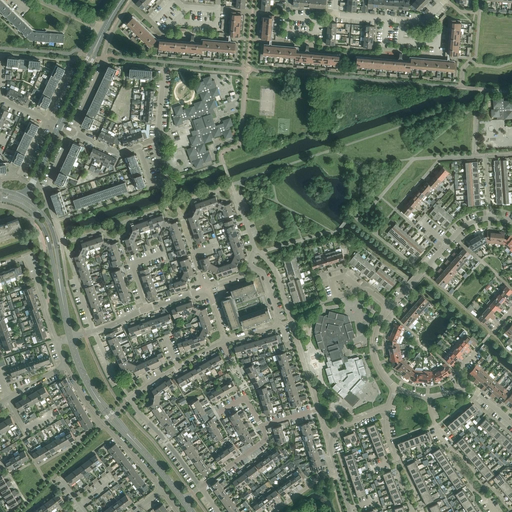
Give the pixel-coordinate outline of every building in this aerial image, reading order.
[(0,0),(0,11),(26,37),(29,40),(63,43),(64,35),(35,32),(33,32),(32,31),(0,0)] [(146,5),(140,0),(138,0),(136,3),(142,9),(146,5)] [(422,7),(416,1),(412,5),(419,11),(422,7)] [(230,36),(239,37),(241,15),(241,13),(231,12),(231,14),(232,15),(230,36)] [(261,39),(270,40),(272,18),(274,18),(274,15),(263,14),(263,17),(261,39)] [(133,17),(127,24),(150,47),(157,40),(133,17)] [(461,23),(461,21),(461,19),(451,18),(450,22),(452,23),(449,55),(458,56),(461,23)] [(152,27),(150,28),(159,37),(161,35),(152,27)] [(159,41),(159,49),(202,53),(203,49),(235,52),(234,58),(237,59),(238,43),(203,40),(202,44),(159,41)] [(260,60),(262,61),(263,55),(295,57),(295,61),(338,65),(339,56),(296,52),(296,48),(261,45),(260,60)] [(3,63),(3,67),(11,68),(12,59),(11,59),(11,57),(7,57),(6,64),(3,63)] [(356,66),(410,71),(410,67),(453,71),(453,77),(456,77),(457,62),(454,62),(411,58),(411,62),(357,58),(356,66)] [(36,61),(34,61),(33,70),(38,71),(41,71),(42,67),(39,67),(39,61),(40,60),(36,60),(36,61)] [(60,65),(56,63),(53,70),(61,74),(62,73),(63,74),(65,70),(59,67),(60,65)] [(107,70),(107,71),(115,75),(118,67),(115,66),(114,68),(108,66),(106,69),(107,70)] [(130,67),(130,68),(130,74),(127,74),(127,78),(135,78),(136,69),(134,69),(134,68),(130,67)] [(147,70),(146,79),(154,80),(154,76),(152,76),(152,71),(152,70),(152,69),(148,69),(148,70),(147,70)] [(61,74),(53,70),(51,75),(59,79),(61,74)] [(107,71),(104,76),(113,80),(115,75),(107,71)] [(59,79),(51,75),(48,80),(57,84),(59,81),(58,81),(59,79)] [(103,77),(101,81),(110,85),(113,80),(104,76),(104,78),(103,77)] [(176,126),(183,124),(183,121),(189,119),(190,121),(191,121),(195,130),(191,131),(193,136),(189,138),(192,145),(190,145),(191,148),(186,149),(192,164),(194,163),(196,168),(203,166),(202,163),(212,160),(209,150),(206,151),(204,144),(212,141),(211,138),(223,134),(225,139),(233,137),(229,127),(233,126),(230,118),(223,121),(223,123),(215,126),(211,114),(215,113),(213,108),(217,107),(214,99),(216,99),(215,97),(220,95),(214,80),(212,81),(210,76),(203,79),(204,81),(194,85),(197,94),(200,94),(202,101),(194,104),(194,106),(183,110),(181,105),(173,108),(176,115),(173,116),(174,119),(173,119),(176,126)] [(57,84),(48,80),(46,85),(55,89),(55,88),(56,88),(57,84)] [(101,84),(100,86),(108,90),(110,85),(101,81),(100,84),(101,84)] [(44,90),(53,94),(54,91),(55,89),(46,85),(44,90)] [(98,88),(97,91),(106,95),(108,90),(100,86),(99,88),(98,88)] [(10,99),(14,90),(9,88),(8,91),(6,90),(5,90),(3,95),(10,99)] [(145,96),(154,96),(155,88),(149,88),(148,91),(145,90),(145,96)] [(14,90),(10,99),(15,101),(20,90),(18,89),(17,92),(14,90)] [(20,90),(15,101),(20,103),(23,95),(20,93),(21,91),(20,90)] [(42,95),(50,99),(51,98),(53,94),(44,90),(42,95)] [(96,94),(95,96),(104,100),(106,95),(97,91),(95,94),(96,94)] [(23,95),(20,103),(27,106),(29,101),(27,100),(30,93),(28,92),(26,96),(23,95)] [(50,99),(42,95),(39,100),(48,104),(50,99)] [(94,97),(92,101),(101,105),(104,100),(95,96),(94,98),(94,97)] [(511,105),(511,106),(511,101),(503,101),(503,98),(493,99),(493,109),(491,110),(491,118),(496,117),(497,120),(511,119),(511,105)] [(47,106),(48,104),(39,100),(36,108),(39,109),(41,107),(47,110),(48,106),(47,106)] [(91,104),(91,106),(99,110),(101,105),(92,101),(91,104)] [(0,110),(0,114),(7,118),(9,113),(6,112),(7,109),(2,106),(0,110)] [(89,107),(88,111),(97,115),(99,110),(91,106),(90,107),(89,107)] [(87,114),(86,116),(94,120),(97,115),(88,111),(86,114),(87,114)] [(86,116),(84,121),(92,125),(94,120),(86,116)] [(152,117),(143,116),(143,121),(146,121),(145,124),(151,125),(152,117)] [(27,127),(35,131),(36,130),(37,130),(39,126),(38,126),(33,124),(34,121),(30,119),(29,122),(27,127)] [(86,128),(85,130),(85,131),(89,132),(92,125),(84,121),(83,122),(82,122),(80,125),(86,128)] [(25,132),(33,136),(35,131),(27,127),(25,132)] [(98,139),(103,141),(108,131),(103,128),(98,139)] [(136,133),(139,141),(147,138),(145,132),(146,132),(146,131),(146,130),(144,129),(141,130),(141,131),(136,133)] [(107,144),(112,133),(108,131),(103,141),(107,144)] [(131,134),(134,143),(139,141),(136,133),(133,134),(132,131),(130,131),(130,132),(131,134)] [(33,136),(25,132),(22,137),(31,141),(33,138),(32,138),(33,136)] [(112,133),(107,144),(112,146),(113,143),(118,145),(119,134),(118,138),(116,138),(114,137),(115,136),(115,134),(112,133)] [(129,144),(126,136),(121,138),(121,137),(123,137),(122,136),(122,134),(121,134),(119,134),(118,145),(123,144),(124,146),(129,144)] [(20,142),(28,146),(29,144),(30,145),(31,141),(22,137),(20,142)] [(28,146),(20,142),(18,147),(27,151),(28,148),(28,147),(28,146)] [(72,146),(71,148),(80,152),(83,144),(80,143),(78,145),(72,142),(71,146),(72,146)] [(15,152),(24,156),(25,154),(27,151),(18,147),(15,152)] [(71,148),(69,153),(78,157),(80,152),(71,148)] [(94,159),(98,151),(93,149),(90,157),(88,160),(90,160),(91,158),(94,159)] [(98,151),(94,159),(97,161),(96,163),(98,164),(103,153),(98,151)] [(13,157),(22,161),(24,156),(15,152),(13,157)] [(68,154),(66,157),(75,162),(78,157),(69,153),(68,154)] [(103,153),(98,164),(99,165),(100,162),(103,163),(102,165),(103,165),(107,155),(103,153)] [(125,155),(128,163),(137,160),(136,158),(138,158),(136,154),(130,156),(129,154),(125,155)] [(107,168),(112,157),(107,155),(103,165),(107,167),(106,168),(107,168)] [(21,162),(22,161),(13,157),(10,164),(13,166),(14,164),(19,166),(20,164),(21,165),(22,163),(21,162)] [(65,161),(64,163),(73,167),(75,162),(66,157),(64,161),(65,161)] [(112,157),(107,168),(108,169),(110,166),(113,168),(117,159),(112,157)] [(128,163),(130,168),(138,165),(137,160),(128,163)] [(63,164),(62,167),(71,172),(73,167),(64,163),(64,164),(63,164)] [(130,168),(131,173),(141,170),(139,166),(139,167),(138,165),(130,168)] [(60,171),(60,173),(68,177),(71,172),(62,167),(60,171)] [(439,172),(445,177),(449,173),(443,168),(439,172)] [(131,173),(133,178),(142,175),(141,174),(142,173),(141,170),(131,173)] [(435,176),(442,181),(445,177),(439,172),(435,176)] [(60,173),(57,178),(66,182),(68,177),(60,173)] [(133,178),(135,184),(144,181),(142,175),(133,178)] [(432,180),(438,185),(442,181),(435,176),(432,180)] [(60,185),(59,187),(63,189),(66,182),(57,178),(57,179),(56,178),(54,182),(60,185)] [(428,184),(433,188),(434,189),(438,185),(432,180),(428,184)] [(135,184),(138,191),(142,190),(141,187),(147,185),(146,181),(144,182),(144,181),(135,184)] [(429,192),(433,188),(428,184),(426,182),(423,186),(429,192)] [(120,185),(123,194),(127,193),(126,192),(128,191),(125,183),(120,185)] [(123,194),(120,185),(115,186),(118,195),(119,195),(123,194)] [(118,195),(115,186),(110,188),(113,197),(116,196),(118,195)] [(419,190),(426,196),(429,192),(423,186),(419,190)] [(113,197),(110,188),(105,190),(108,199),(109,198),(109,199),(113,197)] [(56,193),(52,195),(50,195),(51,199),(53,199),(53,200),(62,197),(59,189),(55,191),(56,193)] [(99,192),(103,201),(106,200),(106,199),(108,199),(105,190),(99,192)] [(416,194),(422,200),(426,196),(419,190),(416,194)] [(103,201),(99,192),(94,193),(97,202),(99,202),(103,201)] [(97,202),(94,193),(89,195),(92,205),(96,203),(97,202)] [(412,199),(418,204),(422,200),(416,194),(412,199)] [(92,205),(89,195),(84,197),(87,206),(89,205),(89,206),(92,205)] [(210,199),(213,207),(214,207),(223,211),(223,212),(231,209),(230,206),(232,205),(232,203),(225,205),(222,203),(223,201),(222,201),(220,203),(217,201),(215,195),(213,196),(214,198),(210,199)] [(213,207),(210,199),(207,200),(206,196),(204,197),(208,209),(213,207)] [(53,200),(55,205),(64,202),(62,197),(53,200)] [(87,206),(84,197),(79,199),(82,208),(86,207),(85,206),(87,206)] [(200,203),(203,211),(208,209),(204,197),(202,198),(203,201),(200,203)] [(82,208),(79,199),(74,201),(77,209),(78,209),(82,208)] [(409,203),(415,208),(418,204),(412,199),(409,203)] [(189,220),(190,223),(198,220),(198,219),(202,211),(203,211),(200,203),(197,204),(196,201),(194,202),(196,208),(194,212),(192,211),(192,212),(194,213),(192,216),(186,219),(187,221),(189,220)] [(55,205),(57,211),(65,208),(64,202),(55,205)] [(415,208),(409,203),(405,207),(411,212),(415,208)] [(433,217),(442,208),(438,204),(429,214),(433,217)] [(411,212),(405,207),(401,211),(408,216),(411,212)] [(57,212),(56,212),(57,216),(64,214),(64,216),(68,215),(65,208),(57,211),(57,212)] [(442,208),(433,217),(438,221),(446,211),(442,208)] [(231,209),(223,212),(225,217),(234,214),(234,212),(232,212),(231,209)] [(446,211),(438,221),(442,225),(450,215),(446,211)] [(157,217),(160,225),(161,225),(169,229),(170,230),(178,227),(177,224),(179,224),(178,221),(172,223),(169,222),(170,220),(169,219),(167,221),(164,220),(162,213),(159,214),(160,216),(157,217)] [(151,215),(155,227),(160,225),(157,217),(154,218),(153,215),(151,215)] [(450,215),(442,225),(446,228),(454,219),(450,215)] [(140,219),(145,231),(150,229),(147,221),(144,222),(142,218),(140,219)] [(0,236),(21,229),(17,219),(6,223),(6,222),(1,224),(2,225),(0,225),(0,236)] [(190,227),(190,229),(200,225),(199,222),(203,221),(202,219),(198,220),(190,223),(191,226),(190,227)] [(226,228),(233,226),(235,225),(234,223),(233,223),(232,220),(224,223),(226,228)] [(127,245),(135,242),(135,241),(138,233),(139,232),(137,224),(134,225),(133,223),(130,224),(133,230),(131,233),(129,232),(128,234),(131,235),(129,238),(122,240),(123,243),(126,242),(127,245)] [(387,233),(391,237),(399,227),(395,224),(387,233)] [(200,225),(190,229),(191,231),(192,230),(193,233),(202,230),(200,225)] [(227,233),(235,231),(236,230),(235,227),(236,227),(235,225),(233,226),(226,228),(227,233)] [(172,235),(181,232),(180,230),(179,230),(178,227),(170,230),(172,235)] [(395,240),(403,231),(399,227),(391,237),(395,240)] [(202,230),(193,233),(195,237),(193,237),(194,239),(203,236),(202,230)] [(403,231),(395,240),(399,244),(408,235),(403,231)] [(485,237),(486,243),(487,243),(495,243),(496,233),(493,233),(493,232),(487,231),(487,237),(485,237)] [(173,241),(182,238),(181,234),(182,234),(181,232),(172,235),(173,241)] [(503,244),(505,239),(504,239),(505,232),(499,232),(499,233),(496,233),(495,243),(503,244)] [(474,238),(479,247),(486,243),(485,237),(484,238),(482,236),(481,234),(481,233),(476,236),(476,237),(474,238)] [(97,238),(100,246),(101,246),(109,250),(109,251),(118,248),(117,245),(119,244),(118,242),(112,244),(108,243),(109,240),(108,240),(107,242),(104,241),(101,234),(99,235),(100,237),(97,238)] [(90,236),(94,248),(100,246),(97,238),(93,239),(92,235),(90,236)] [(227,245),(239,241),(238,237),(239,237),(239,235),(229,238),(230,241),(227,243),(227,245)] [(399,244),(403,248),(412,238),(408,235),(399,244)] [(505,239),(503,244),(509,249),(511,246),(511,236),(511,235),(507,240),(505,239)] [(203,236),(194,239),(195,241),(196,240),(197,244),(205,241),(203,236)] [(182,238),(173,241),(175,246),(185,242),(184,240),(183,241),(182,238)] [(416,242),(412,238),(403,248),(408,251),(416,242)] [(479,247),(474,238),(471,240),(471,239),(466,241),(469,247),(468,247),(472,251),(479,247)] [(77,263),(85,260),(84,259),(88,250),(89,250),(87,242),(83,243),(83,240),(80,241),(83,248),(81,251),(79,250),(78,251),(80,252),(79,256),(72,258),(73,260),(75,259),(77,263)] [(127,250),(128,250),(137,247),(135,242),(127,245),(128,248),(126,248),(127,250)] [(175,246),(177,251),(185,248),(184,245),(185,244),(185,242),(175,246)] [(408,251),(412,255),(420,245),(416,242),(408,251)] [(234,254),(242,251),(243,251),(242,248),(243,247),(242,245),(240,246),(233,249),(234,254)] [(420,245),(412,255),(416,258),(424,249),(420,245)] [(460,252),(467,259),(471,255),(460,245),(458,247),(462,250),(460,252)] [(128,250),(127,250),(128,252),(129,252),(130,255),(139,252),(137,247),(128,250)] [(111,256),(121,253),(120,251),(119,251),(118,248),(109,251),(111,256)] [(186,250),(185,248),(177,251),(176,251),(178,257),(186,254),(185,250),(186,250)] [(243,251),(242,251),(234,254),(235,255),(231,263),(230,264),(233,272),(236,271),(237,273),(239,272),(237,266),(238,262),(241,263),(241,262),(239,261),(241,258),(247,255),(246,253),(244,254),(243,251)] [(453,253),(464,263),(467,259),(460,252),(458,255),(454,252),(453,253)] [(113,261),(121,258),(120,255),(121,255),(121,253),(111,256),(113,261)] [(353,266),(361,256),(357,253),(349,262),(353,266)] [(453,260),(460,267),(464,263),(453,253),(451,255),(455,258),(453,260)] [(361,256),(353,266),(357,269),(365,259),(361,256)] [(202,265),(210,262),(208,257),(199,260),(199,262),(200,262),(202,265)] [(113,261),(112,262),(113,267),(122,264),(121,261),(122,260),(121,258),(113,261)] [(182,266),(191,263),(191,261),(189,262),(188,258),(180,261),(182,266)] [(285,266),(297,263),(295,258),(283,261),(285,266)] [(365,259),(357,269),(362,273),(369,263),(365,259)] [(77,268),(82,267),(86,265),(85,260),(77,263),(78,266),(76,266),(77,268)] [(446,262),(457,271),(460,267),(453,260),(451,263),(447,260),(446,262)] [(223,275),(220,268),(220,267),(218,267),(210,263),(210,262),(202,265),(203,268),(200,269),(201,271),(208,269),(211,271),(210,273),(211,274),(212,271),(216,273),(218,279),(220,279),(219,276),(223,275)] [(446,269),(453,275),(457,271),(446,262),(444,263),(448,266),(446,269)] [(191,263),(182,266),(184,271),(192,269),(191,265),(192,265),(191,263)] [(287,272),(299,268),(297,263),(285,266),(287,272)] [(369,263),(362,273),(366,276),(374,266),(369,263)] [(220,268),(223,275),(226,274),(226,275),(228,275),(227,272),(225,265),(220,267),(220,268)] [(15,277),(15,278),(16,281),(18,280),(16,277),(20,275),(21,274),(20,272),(22,271),(23,270),(22,268),(21,268),(20,266),(12,269),(14,274),(15,277)] [(374,266),(366,276),(370,279),(372,278),(379,268),(378,269),(374,266)] [(140,277),(150,273),(148,268),(140,271),(141,274),(140,275),(140,277)] [(288,277),(300,273),(299,268),(287,272),(288,277)] [(379,268),(372,278),(376,281),(384,271),(379,268)] [(439,270),(450,279),(453,275),(446,269),(444,271),(440,268),(439,270)] [(7,271),(10,279),(15,278),(15,277),(14,274),(12,269),(7,271)] [(114,278),(123,274),(123,272),(121,273),(120,269),(112,272),(114,278)] [(192,269),(184,271),(184,273),(180,281),(179,281),(182,289),(185,288),(186,291),(188,290),(186,283),(187,280),(189,281),(190,280),(188,279),(190,275),(196,273),(195,271),(193,272),(192,269)] [(88,270),(80,273),(81,276),(80,276),(81,278),(90,275),(88,270)] [(438,277),(446,283),(450,279),(439,270),(437,271),(440,274),(438,277)] [(384,271),(376,281),(380,284),(388,275),(384,271)] [(288,283),(302,278),(300,273),(288,277),(290,282),(288,282),(288,283)] [(123,274),(114,278),(116,283),(124,280),(123,277),(124,276),(123,274)] [(388,275),(380,284),(384,288),(392,278),(388,275)] [(221,301),(231,328),(231,329),(243,325),(244,328),(272,318),(268,307),(265,308),(266,309),(239,319),(232,299),(257,291),(258,294),(265,292),(259,276),(253,279),(253,280),(228,289),(229,291),(226,292),(224,297),(225,299),(221,301)] [(446,283),(438,277),(436,279),(433,276),(431,278),(443,288),(446,283)] [(289,288),(301,284),(300,279),(302,279),(302,278),(288,283),(289,288)] [(392,278),(384,288),(389,291),(397,281),(392,278)] [(152,279),(143,281),(145,285),(143,285),(144,287),(153,284),(152,279)] [(92,280),(84,283),(85,286),(83,287),(84,289),(93,285),(92,280)] [(169,285),(171,293),(175,292),(175,293),(177,292),(174,283),(169,285)] [(291,293),(303,289),(301,284),(289,288),(291,293)] [(501,288),(509,295),(511,293),(511,290),(505,284),(501,288)] [(127,285),(117,288),(119,293),(127,290),(126,287),(127,286),(127,285)] [(20,295),(20,296),(32,292),(30,287),(19,291),(20,295)] [(501,288),(498,293),(509,302),(510,300),(507,297),(509,295),(501,288)] [(155,289),(147,292),(148,295),(147,295),(147,297),(157,294),(155,289)] [(292,298),(304,295),(303,289),(291,293),(292,298)] [(89,298),(97,296),(95,290),(87,293),(88,297),(87,297),(88,299),(89,298)] [(420,298),(418,300),(426,307),(430,302),(419,293),(417,295),(420,298)] [(494,297),(502,303),(504,301),(509,305),(510,304),(509,302),(498,293),(494,297)] [(157,294),(147,297),(148,299),(149,299),(150,302),(163,298),(162,296),(158,297),(157,294)] [(130,295),(121,298),(123,303),(131,300),(130,297),(131,297),(130,295)] [(304,295),(292,298),(294,304),(306,300),(304,295)] [(27,305),(24,306),(35,302),(34,297),(25,300),(27,305)] [(490,301),(502,310),(503,309),(500,306),(502,303),(494,297),(490,301)] [(187,303),(189,311),(191,311),(199,315),(199,316),(207,313),(206,310),(209,309),(208,307),(201,309),(198,308),(199,306),(198,305),(197,307),(193,306),(191,299),(189,300),(190,302),(187,303)] [(411,301),(422,311),(425,312),(428,308),(426,307),(418,300),(416,302),(413,299),(411,301)] [(91,309),(101,306),(99,301),(91,304),(92,307),(90,307),(91,309)] [(411,308),(419,315),(422,311),(411,301),(410,303),(413,306),(411,308)] [(487,305),(494,311),(496,309),(500,312),(502,310),(490,301),(487,305)] [(181,304),(184,313),(189,311),(187,303),(183,304),(183,303),(181,304)] [(483,309),(494,318),(496,317),(493,314),(494,311),(487,305),(483,309)] [(24,311),(25,314),(26,316),(29,315),(37,312),(36,307),(29,310),(29,309),(24,311)] [(175,318),(180,316),(179,315),(176,307),(174,307),(175,309),(172,310),(175,318)] [(419,315),(411,308),(409,310),(406,308),(404,309),(415,319),(419,315)] [(164,314),(164,316),(167,324),(172,322),(169,314),(166,315),(164,309),(162,309),(163,312),(164,314)] [(412,323),(415,319),(404,309),(403,311),(406,314),(404,316),(412,323)] [(480,313),(487,319),(489,317),(493,320),(494,318),(483,309),(480,313)] [(102,311),(94,314),(95,317),(94,317),(95,319),(104,316),(102,311)] [(352,338),(355,337),(350,322),(348,316),(344,315),(329,311),(328,315),(326,314),(324,316),(318,314),(314,330),(315,330),(314,332),(315,334),(319,349),(322,349),(323,350),(324,350),(327,357),(343,352),(342,349),(343,349),(344,346),(343,343),(345,342),(345,343),(353,341),(352,338)] [(487,319),(480,313),(476,317),(491,330),(493,327),(489,324),(489,325),(485,322),(487,319)] [(104,316),(95,319),(95,321),(96,321),(98,324),(106,321),(104,316)] [(399,316),(397,317),(408,327),(412,323),(404,316),(402,318),(399,316)] [(30,325),(29,326),(41,322),(39,317),(31,320),(28,321),(30,325)] [(201,321),(203,326),(211,324),(210,320),(214,319),(213,317),(201,321)] [(149,321),(151,329),(157,327),(154,319),(149,321)] [(143,323),(146,331),(151,329),(149,321),(143,323)] [(138,325),(141,333),(142,335),(147,333),(146,331),(143,323),(138,325)] [(392,332),(401,336),(405,328),(400,324),(400,326),(394,323),(392,328),(393,329),(392,332)] [(198,336),(201,345),(204,344),(205,346),(207,345),(205,339),(206,335),(208,336),(209,335),(207,334),(209,330),(215,328),(214,326),(212,327),(211,324),(203,326),(203,328),(199,336),(198,336)] [(42,326),(34,329),(35,332),(32,334),(32,335),(44,331),(42,326)] [(128,328),(128,329),(130,334),(132,339),(137,337),(136,335),(133,326),(128,328)] [(107,341),(116,337),(115,333),(116,332),(119,331),(118,329),(114,331),(106,335),(107,338),(106,339),(107,341)] [(44,331),(32,335),(32,336),(33,337),(35,336),(37,342),(45,340),(44,337),(46,336),(44,331)] [(459,336),(462,338),(469,345),(471,343),(475,346),(476,343),(466,334),(466,333),(466,332),(464,331),(463,331),(459,336)] [(269,333),(273,345),(279,343),(276,335),(271,336),(270,335),(272,334),(271,332),(269,333)] [(393,342),(392,343),(398,344),(401,336),(392,332),(390,335),(389,334),(387,339),(393,342)] [(118,341),(120,341),(122,340),(121,338),(119,339),(119,338),(117,339),(116,337),(107,341),(108,342),(109,342),(110,345),(118,341)] [(188,340),(191,348),(194,347),(194,348),(196,348),(193,338),(188,340)] [(258,350),(255,341),(252,342),(251,338),(249,339),(252,351),(258,350)] [(469,345),(462,338),(458,342),(469,352),(471,350),(467,347),(469,345)] [(183,342),(186,350),(186,351),(188,350),(187,349),(191,348),(188,340),(183,342)] [(121,346),(118,341),(110,345),(112,348),(111,349),(112,350),(121,346)] [(242,354),(247,353),(245,344),(240,346),(239,344),(241,344),(240,341),(238,342),(242,354)] [(15,342),(3,346),(5,351),(13,348),(12,344),(15,343),(15,342)] [(186,350),(183,342),(177,344),(180,352),(184,351),(184,352),(186,351),(186,350)] [(467,354),(469,352),(458,342),(454,346),(462,353),(464,351),(467,354)] [(390,354),(400,352),(398,344),(392,343),(392,344),(387,346),(388,351),(389,351),(390,354)] [(115,355),(123,351),(121,346),(112,350),(112,352),(113,352),(115,355)] [(451,350),(462,360),(463,358),(460,355),(462,353),(454,346),(451,350)] [(447,354),(455,361),(457,359),(460,362),(462,360),(451,350),(447,354)] [(123,351),(115,355),(116,358),(115,358),(116,360),(125,356),(123,351)] [(276,361),(278,360),(287,358),(288,357),(291,357),(290,354),(286,356),(285,352),(275,355),(276,361)] [(343,352),(327,357),(329,365),(327,366),(328,367),(325,368),(330,383),(334,382),(336,384),(332,388),(352,407),(360,399),(355,395),(365,383),(361,379),(361,375),(366,373),(362,358),(359,359),(358,357),(350,359),(351,360),(348,360),(348,361),(344,362),(346,368),(346,369),(339,371),(338,370),(338,368),(340,368),(339,365),(343,363),(341,357),(344,356),(343,352)] [(396,361),(397,362),(402,360),(400,352),(390,354),(391,357),(389,357),(390,362),(396,361)] [(41,354),(45,365),(50,364),(50,363),(53,362),(51,356),(48,357),(47,355),(44,357),(43,353),(41,354)] [(157,356),(161,364),(163,363),(162,362),(165,361),(162,353),(157,355),(157,356)] [(455,361),(447,354),(444,358),(455,368),(456,366),(453,363),(455,361)] [(215,357),(219,365),(224,362),(220,355),(215,357)] [(141,373),(137,365),(136,365),(128,362),(125,356),(116,360),(117,362),(118,362),(121,368),(118,369),(119,371),(126,368),(129,369),(129,372),(130,372),(131,370),(134,371),(137,378),(139,377),(138,374),(141,373)] [(152,358),(157,367),(158,367),(158,365),(161,364),(157,356),(152,358)] [(31,357),(36,369),(40,367),(37,359),(34,360),(33,357),(31,357)] [(210,360),(214,368),(219,365),(215,357),(210,360)] [(147,360),(151,368),(154,367),(155,368),(157,367),(152,358),(147,360)] [(22,361),(26,372),(31,371),(28,362),(25,363),(24,360),(22,361)] [(143,363),(147,372),(148,371),(148,370),(151,368),(147,360),(143,363)] [(214,368),(210,360),(205,363),(210,370),(214,368)] [(399,371),(401,373),(408,365),(402,360),(397,362),(398,363),(394,368),(398,372),(399,371)] [(12,364),(16,376),(21,374),(18,366),(15,367),(14,363),(12,364)] [(137,365),(141,373),(144,371),(145,373),(147,372),(143,363),(137,365)] [(201,365),(205,373),(210,370),(205,363),(201,365)] [(438,368),(443,377),(446,375),(447,376),(451,373),(448,368),(450,368),(445,364),(438,368)] [(196,368),(200,376),(205,373),(201,365),(196,368)] [(245,369),(248,374),(259,367),(258,365),(254,368),(253,365),(245,369)] [(412,376),(414,371),(408,365),(401,373),(403,375),(402,376),(407,379),(409,377),(411,375),(412,376)] [(474,376),(480,369),(476,365),(467,376),(468,378),(471,374),(474,376)] [(259,367),(248,374),(251,378),(260,373),(258,368),(259,367)] [(294,367),(281,370),(283,376),(292,373),(290,370),(294,369),(294,367)] [(191,371),(196,378),(200,376),(196,368),(191,371)] [(431,373),(432,378),(434,377),(437,382),(441,379),(441,378),(443,377),(438,368),(431,373)] [(480,369),(474,376),(476,378),(473,382),(475,383),(485,372),(480,369)] [(187,373),(191,381),(196,378),(191,371),(187,373)] [(418,381),(421,382),(422,372),(414,371),(412,376),(413,376),(413,379),(413,381),(413,382),(418,383),(418,381)] [(422,372),(421,382),(424,382),(424,383),(430,384),(431,378),(432,378),(431,373),(422,372)] [(485,372),(475,383),(477,385),(479,381),(482,383),(489,376),(485,372)] [(182,376),(186,384),(191,381),(187,373),(182,376)] [(260,373),(251,378),(254,383),(264,377),(263,375),(262,376),(260,373)] [(293,376),(292,373),(283,376),(285,381),(283,381),(283,382),(297,377),(296,375),(293,376)] [(186,384),(182,376),(177,379),(180,383),(182,386),(186,384)] [(489,376),(482,383),(484,385),(481,389),(483,390),(493,379),(489,376)] [(264,377),(254,383),(256,388),(267,382),(264,377)] [(284,387),(286,386),(295,384),(294,380),(298,379),(297,377),(283,382),(284,387)] [(60,388),(67,384),(68,383),(66,378),(58,383),(55,384),(58,389),(60,388)] [(170,388),(171,389),(176,386),(175,385),(171,380),(170,379),(168,381),(167,380),(165,381),(170,388)] [(493,379),(483,390),(485,392),(487,389),(490,391),(497,383),(493,379)] [(166,391),(170,388),(165,381),(162,383),(162,382),(160,383),(166,391)] [(227,384),(231,391),(236,389),(234,385),(232,381),(227,384)] [(68,383),(67,384),(60,388),(63,392),(71,388),(68,383)] [(156,388),(162,395),(166,391),(160,383),(158,385),(159,386),(156,388)] [(497,383),(490,391),(492,393),(489,396),(491,397),(501,386),(497,383)] [(222,387),(227,394),(231,391),(227,384),(222,387)] [(501,386),(491,397),(493,399),(496,396),(498,398),(505,390),(501,386)] [(40,391),(44,398),(49,395),(44,387),(39,390),(40,391)] [(151,398),(151,399),(154,400),(153,403),(147,407),(149,409),(151,408),(153,410),(160,405),(159,404),(161,395),(162,395),(156,388),(154,390),(152,387),(150,389),(154,395),(154,398),(151,398)] [(211,388),(217,399),(222,397),(218,389),(215,391),(213,387),(211,388)] [(218,389),(222,397),(227,394),(222,387),(218,389)] [(289,396),(298,394),(297,391),(303,389),(302,387),(288,391),(289,396)] [(66,397),(73,393),(74,392),(71,388),(63,392),(66,397)] [(217,399),(211,388),(209,389),(210,391),(207,393),(212,402),(217,399)] [(39,390),(35,392),(35,393),(39,400),(40,402),(45,399),(44,398),(40,391),(39,390)] [(505,390),(498,398),(500,400),(497,403),(499,405),(509,394),(505,390)] [(39,400),(35,393),(35,392),(30,395),(30,396),(35,403),(39,400)] [(69,402),(75,398),(77,397),(74,392),(73,393),(66,397),(69,402)] [(35,403),(30,396),(30,395),(25,398),(26,399),(30,406),(35,403)] [(71,406),(78,402),(79,402),(77,397),(75,398),(69,402),(71,406)] [(290,408),(293,407),(301,405),(300,401),(306,399),(305,397),(291,402),(289,402),(290,408)] [(30,406),(26,399),(25,398),(20,401),(21,402),(25,409),(30,406)] [(193,409),(204,403),(203,401),(200,402),(198,399),(190,404),(193,409)] [(25,409),(21,402),(20,401),(16,403),(20,411),(25,409)] [(74,411),(81,407),(82,406),(79,402),(78,402),(71,406),(74,411)] [(204,403),(193,409),(196,414),(204,409),(202,406),(205,404),(204,403)] [(468,408),(474,415),(478,411),(472,404),(468,408)] [(155,416),(163,410),(160,405),(153,410),(155,413),(154,414),(155,416)] [(77,416),(84,412),(85,411),(82,406),(81,407),(74,411),(77,416)] [(474,415),(468,408),(463,411),(469,418),(474,415)] [(204,409),(196,414),(198,418),(210,412),(209,410),(205,412),(204,409)] [(163,410),(155,416),(156,417),(157,416),(159,419),(166,414),(163,410)] [(80,420),(86,416),(88,416),(85,411),(84,412),(77,416),(80,420)] [(469,418),(463,411),(459,414),(465,422),(469,418)] [(211,413),(210,412),(198,418),(201,423),(209,419),(207,415),(211,413)] [(229,416),(232,421),(244,414),(243,412),(238,415),(237,412),(229,416)] [(161,424),(170,419),(166,414),(159,419),(161,422),(160,423),(161,424)] [(244,414),(232,421),(234,426),(242,422),(240,418),(245,416),(244,414)] [(465,422),(459,414),(455,418),(461,425),(465,422)] [(82,425),(89,421),(90,420),(88,416),(86,416),(80,420),(82,425)] [(6,420),(10,427),(11,428),(15,425),(11,417),(6,420)] [(207,428),(215,423),(212,418),(204,423),(207,427),(207,428)] [(461,425),(455,418),(451,421),(457,429),(461,425)] [(484,429),(490,422),(486,418),(479,426),(484,429)] [(170,419),(161,424),(163,426),(164,425),(166,428),(176,421),(175,419),(172,420),(174,422),(173,423),(170,419)] [(1,423),(5,430),(6,431),(11,428),(10,427),(6,420),(1,423)] [(89,421),(82,425),(85,430),(93,425),(90,420),(89,421)] [(168,433),(176,427),(174,424),(177,422),(176,421),(166,428),(168,431),(167,431),(168,433)] [(308,422),(309,422),(300,425),(302,430),(310,428),(309,424),(313,423),(312,421),(310,422),(310,421),(308,422)] [(457,429),(451,421),(447,425),(453,432),(457,429)] [(235,432),(237,431),(248,424),(247,422),(245,424),(246,425),(245,426),(242,422),(234,426),(232,427),(235,432)] [(490,422),(484,429),(488,433),(494,426),(490,422)] [(210,432),(217,428),(215,423),(207,428),(208,429),(210,432)] [(240,435),(247,431),(246,428),(249,426),(248,424),(237,431),(240,435)] [(363,429),(366,427),(368,432),(377,429),(375,424),(367,427),(366,426),(362,427),(363,429)] [(494,426),(488,433),(492,436),(498,429),(494,426)] [(176,427),(168,433),(169,435),(170,434),(172,437),(179,432),(176,427)] [(209,433),(210,436),(212,435),(213,437),(220,433),(217,428),(210,432),(209,433)] [(185,429),(175,437),(178,441),(185,436),(183,434),(187,432),(185,429)] [(377,429),(368,432),(370,437),(379,434),(377,429)] [(498,429),(492,436),(496,440),(502,433),(498,429)] [(65,434),(69,441),(70,442),(75,439),(70,431),(65,434)] [(242,440),(255,433),(254,431),(249,434),(247,431),(240,435),(242,440)] [(273,440),(285,436),(283,431),(275,434),(276,437),(272,438),(273,440)] [(422,433),(426,442),(431,440),(427,431),(422,433)] [(348,434),(352,442),(357,440),(353,432),(348,434)] [(220,433),(213,437),(214,439),(216,442),(223,438),(220,433)] [(255,433),(242,440),(245,445),(253,441),(251,437),(256,434),(255,433)] [(426,442),(422,433),(417,435),(421,444),(426,442)] [(502,433),(496,440),(500,444),(506,436),(502,433)] [(70,442),(69,441),(65,434),(61,437),(65,445),(70,442)] [(352,442),(348,434),(343,436),(347,444),(352,442)] [(379,434),(370,437),(372,442),(381,439),(379,434)] [(421,444),(417,435),(412,437),(415,446),(421,444)] [(185,436),(178,441),(181,446),(188,441),(185,436)] [(288,441),(289,440),(287,436),(285,436),(273,440),(273,442),(277,441),(278,444),(286,442),(288,441)] [(500,444),(504,447),(510,440),(506,436),(500,444)] [(56,439),(60,446),(61,448),(65,445),(61,437),(56,439)] [(415,446),(412,437),(407,439),(410,448),(415,446)] [(455,443),(459,447),(466,441),(463,437),(455,443)] [(51,442),(55,449),(56,450),(61,448),(60,446),(56,439),(51,442)] [(381,439),(372,442),(374,447),(383,444),(381,439)] [(402,441),(405,450),(410,448),(407,439),(402,441)] [(188,441),(181,446),(185,450),(191,445),(188,441)] [(405,450),(402,441),(397,443),(400,452),(405,450)] [(466,441),(459,447),(462,451),(470,445),(466,441)] [(47,445),(51,453),(56,450),(55,449),(51,442),(47,445)] [(111,454),(119,448),(116,443),(108,449),(111,454)] [(226,444),(228,448),(233,455),(238,451),(233,445),(230,447),(228,443),(226,444)] [(224,451),(229,458),(233,455),(228,448),(226,444),(224,446),(227,449),(224,451)] [(383,444),(374,447),(376,452),(385,449),(383,444)] [(42,448),(47,456),(51,453),(47,445),(42,448)] [(191,445),(185,450),(188,454),(194,449),(191,445)] [(462,451),(466,455),(473,449),(470,445),(462,451)] [(274,452),(279,459),(283,456),(284,457),(285,457),(287,456),(287,454),(284,450),(282,451),(281,448),(279,450),(278,449),(276,451),(273,447),(271,449),(273,451),(274,452)] [(37,450),(41,457),(42,459),(47,456),(42,448),(37,450)] [(115,458),(121,453),(122,452),(119,448),(111,454),(115,458)] [(435,458),(443,452),(440,448),(432,453),(435,458)] [(191,459),(198,454),(194,449),(188,454),(191,459)] [(385,449),(376,452),(378,457),(387,454),(385,449)] [(469,460),(477,454),(473,449),(466,455),(469,460)] [(42,459),(41,457),(37,450),(32,453),(37,461),(42,459)] [(20,455),(24,461),(29,459),(24,451),(19,453),(20,455)] [(220,454),(224,461),(229,458),(224,451),(220,454)] [(118,462),(124,457),(126,457),(122,452),(121,453),(115,458),(118,462)] [(269,455),(275,462),(279,459),(274,452),(269,455)] [(443,452),(435,458),(438,462),(446,457),(443,452)] [(24,461),(20,455),(19,453),(15,456),(15,457),(19,464),(24,461)] [(345,461),(354,458),(352,453),(343,456),(345,461)] [(198,454),(191,459),(194,463),(201,458),(200,456),(198,454)] [(224,461),(220,454),(215,457),(220,464),(224,461)] [(263,455),(270,465),(275,462),(269,455),(265,458),(264,457),(266,456),(264,454),(263,455)] [(477,454),(469,460),(473,464),(480,458),(477,454)] [(92,459),(97,465),(101,462),(96,455),(91,458),(92,459)] [(261,462),(266,469),(270,465),(263,455),(261,456),(264,459),(261,462)] [(19,464),(15,457),(15,456),(10,459),(11,460),(15,467),(19,464)] [(126,457),(124,457),(118,462),(121,467),(129,461),(126,457)] [(446,457),(438,462),(441,467),(449,461),(446,457)] [(97,465),(92,459),(91,458),(87,461),(88,462),(93,469),(97,465)] [(201,458),(194,463),(197,467),(204,462),(201,458)] [(354,458),(345,461),(347,466),(356,463),(354,458)] [(480,458),(473,464),(476,468),(484,462),(480,458)] [(15,467),(11,460),(10,459),(5,462),(10,470),(15,467)] [(93,469),(88,462),(87,461),(83,465),(83,466),(88,472),(93,469)] [(124,471),(131,466),(132,465),(129,461),(121,467),(124,471)] [(408,470),(417,466),(414,461),(406,465),(408,470)] [(449,461),(441,467),(444,471),(452,466),(449,461)] [(204,462),(197,467),(201,472),(207,467),(204,462)] [(266,469),(261,462),(256,465),(261,472),(266,469)] [(484,462),(476,468),(480,472),(487,466),(484,462)] [(356,463),(347,466),(349,472),(357,469),(356,463)] [(313,472),(315,472),(323,469),(321,464),(313,466),(311,467),(313,472)] [(88,472),(83,466),(83,465),(78,468),(84,475),(88,472)] [(132,465),(131,466),(124,471),(128,475),(135,470),(132,465)] [(250,469),(256,476),(260,473),(255,466),(250,469)] [(417,466),(408,470),(411,475),(419,471),(417,466)] [(452,466),(444,471),(447,476),(455,470),(452,466)] [(487,466),(480,472),(483,476),(491,470),(487,466)] [(207,467),(201,472),(204,476),(211,471),(207,467)] [(74,471),(75,472),(80,479),(84,475),(78,468),(74,471)] [(293,474),(294,476),(299,483),(304,480),(299,474),(301,472),(299,468),(297,470),(293,474)] [(256,476),(250,469),(246,472),(251,479),(256,476)] [(357,469),(349,472),(350,477),(359,474),(357,469)] [(131,480),(137,475),(139,474),(135,470),(128,475),(131,480)] [(239,471),(247,482),(251,479),(246,472),(243,474),(240,470),(239,471)] [(419,471),(411,475),(413,480),(424,475),(422,470),(420,472),(419,471)] [(455,470),(447,476),(450,480),(458,475),(455,470)] [(491,470),(483,476),(487,481),(494,474),(491,470)] [(80,479),(75,472),(74,471),(70,474),(70,475),(75,482),(80,479)] [(247,482),(239,471),(237,472),(240,476),(237,478),(242,486),(247,482)] [(384,479),(393,476),(391,471),(382,474),(384,479)] [(289,475),(288,476),(289,478),(290,479),(295,486),(299,483),(294,476),(293,474),(292,473),(289,475)] [(496,483),(503,477),(500,473),(492,479),(496,483)] [(75,482),(70,475),(70,474),(65,478),(71,485),(75,482)] [(139,474),(137,475),(131,480),(134,484),(142,478),(139,474)] [(359,474),(350,477),(352,482),(361,479),(359,474)] [(424,475),(413,480),(415,485),(424,481),(422,476),(424,475)] [(458,475),(450,480),(453,485),(461,479),(458,475)] [(393,476),(384,479),(386,484),(395,481),(393,476)] [(242,486),(237,478),(234,481),(232,477),(230,479),(238,489),(242,486)] [(503,477),(496,483),(499,488),(507,482),(503,477)] [(137,488),(144,483),(145,483),(142,478),(134,484),(137,488)] [(295,486),(290,479),(286,483),(291,489),(295,486)] [(361,479),(352,482),(354,487),(362,484),(361,479)] [(461,479),(453,485),(456,489),(464,484),(461,479)] [(214,491),(221,486),(218,481),(211,486),(214,491)] [(395,481),(386,484),(388,489),(397,486),(395,481)] [(424,481),(415,485),(418,490),(426,486),(424,481)] [(0,488),(0,491),(0,492),(7,488),(7,487),(12,485),(10,482),(0,488)] [(499,488),(503,492),(510,486),(507,482),(499,488)] [(145,483),(144,483),(137,488),(141,493),(148,487),(145,483)] [(291,489),(286,483),(281,486),(286,493),(291,489)] [(362,484),(354,487),(355,492),(364,489),(362,484)] [(221,486),(214,491),(217,495),(224,490),(221,486)] [(277,489),(282,496),(286,493),(281,486),(277,489)] [(397,486),(388,489),(390,494),(399,491),(397,486)] [(426,486),(418,490),(420,495),(429,491),(426,486)] [(506,496),(511,491),(511,488),(510,486),(503,492),(506,496)] [(364,489),(355,492),(357,497),(366,494),(364,489)] [(458,499),(466,494),(463,489),(455,495),(458,499)] [(2,496),(4,499),(16,492),(14,490),(10,492),(9,491),(2,496)] [(224,490),(217,495),(221,499),(227,494),(225,492),(224,490)] [(271,493),(276,500),(280,497),(275,490),(271,493)] [(399,491),(390,494),(392,499),(401,496),(399,491)] [(429,491),(420,495),(423,500),(431,495),(429,491)] [(6,502),(13,498),(13,497),(17,494),(16,492),(4,499),(6,502)] [(267,496),(272,503),(276,500),(271,493),(267,496)] [(54,497),(57,500),(58,503),(60,505),(64,501),(59,494),(54,497)] [(224,504),(229,500),(231,499),(227,494),(221,499),(224,504)] [(461,503),(469,498),(466,494),(458,499),(461,503)] [(123,500),(126,505),(127,506),(132,502),(126,495),(121,498),(123,500)] [(431,495),(423,500),(425,505),(434,500),(431,495)] [(262,500),(267,507),(272,503),(267,496),(262,500)] [(401,496),(392,499),(394,504),(403,501),(401,496)] [(58,503),(57,500),(54,497),(50,500),(55,508),(60,505),(58,503)] [(127,506),(126,505),(123,500),(121,498),(117,502),(123,509),(127,506)] [(469,498),(461,503),(464,508),(472,503),(469,498)] [(15,501),(8,505),(10,508),(21,501),(20,499),(15,502),(15,501)] [(229,500),(224,504),(227,508),(234,503),(232,501),(231,499),(229,500)] [(55,508),(50,500),(46,504),(51,511),(55,508)] [(258,503),(263,510),(267,507),(262,500),(258,503)] [(113,505),(118,511),(123,509),(117,502),(113,505)] [(229,511),(230,511),(237,508),(234,503),(227,508),(229,511)] [(259,511),(263,510),(258,503),(253,506),(257,511),(259,511)] [(466,511),(467,511),(475,507),(472,503),(464,508),(466,511)]
